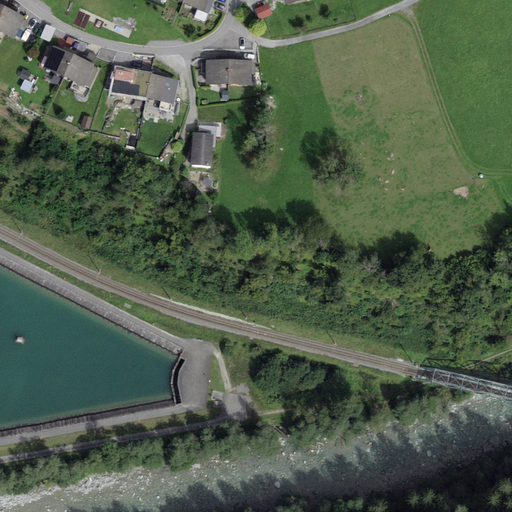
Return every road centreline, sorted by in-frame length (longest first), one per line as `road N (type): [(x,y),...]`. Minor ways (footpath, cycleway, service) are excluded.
road 1 (track): [(236,418),(386,395),(511,351)]
road 2 (residential): [(22,0),(79,34),(145,50),(195,47),(229,23)]
road 3 (residential): [(414,0),(279,44),(229,23)]
